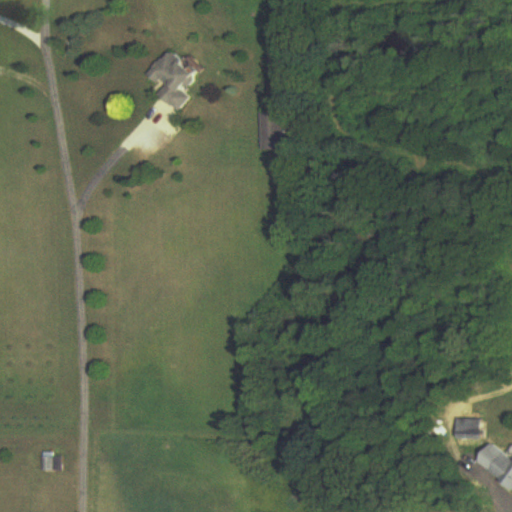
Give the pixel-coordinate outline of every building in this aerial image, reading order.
[(163,96),(183,114),(196,100),(189,93),(203,78),(175,53),(153,76),(169,90),(163,96)] [(288,152),(288,114),(264,114),(264,152),(288,152)] [(488,413),(463,413),(463,449),(487,449),(488,413)] [(48,472),(67,473),(67,455),(49,454),(48,472)] [(511,484),(511,456),(498,474),(511,484)]
